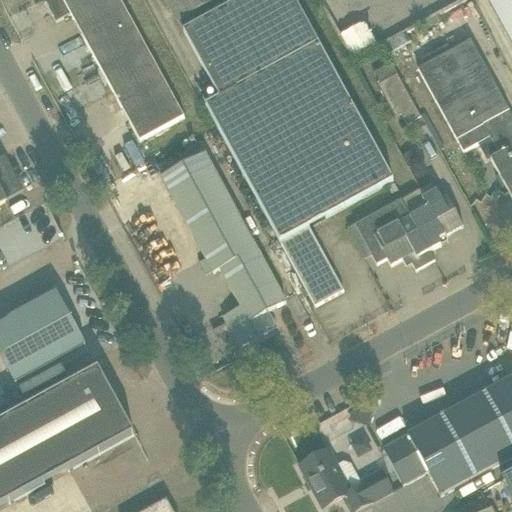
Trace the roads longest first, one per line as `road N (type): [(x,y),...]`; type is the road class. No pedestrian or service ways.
road 1 (unclassified): [(210,440),(0,46)]
road 2 (unclassified): [(210,440),(511,280)]
